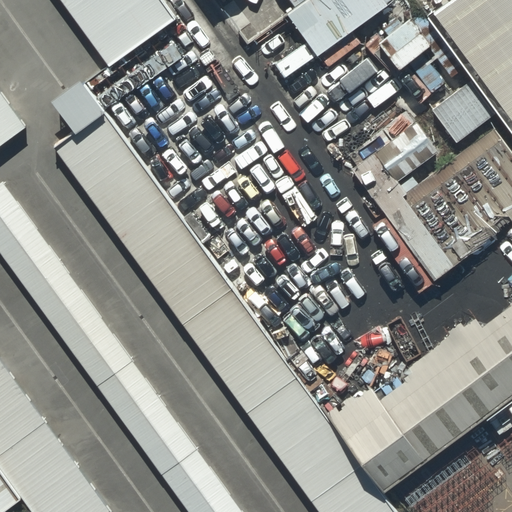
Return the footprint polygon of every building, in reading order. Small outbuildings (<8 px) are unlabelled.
[(168,1),(166,0),(73,0),(106,45),(168,1)] [(298,0),(318,27),(356,0),(298,0)] [(511,0),(452,0),(439,10),(511,111),(511,0)] [(0,118),(21,103),(0,74),(0,118)] [(405,511),(97,82),(50,116),(334,511),(405,511)] [(511,196),(511,113),(502,99),(380,186),(430,255),(511,196)] [(0,242),(193,511),(257,511),(5,161),(0,164),(0,242)] [(497,376),(511,365),(511,262),(327,394),(376,462),(497,376)] [(128,511),(0,334),(0,446),(14,466),(45,511),(128,511)] [(511,365),(497,376),(511,396),(511,365)] [(0,476),(14,466),(0,446),(0,476)]
